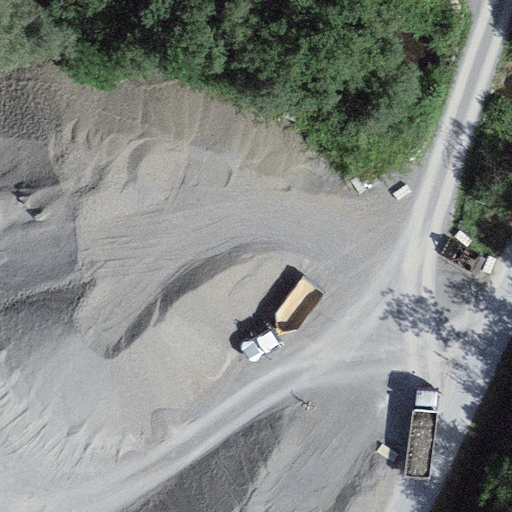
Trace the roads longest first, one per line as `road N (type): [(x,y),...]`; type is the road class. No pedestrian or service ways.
road 1 (track): [(461,432),(454,263),(479,79),(500,0)]
road 2 (track): [(423,511),(511,322)]
